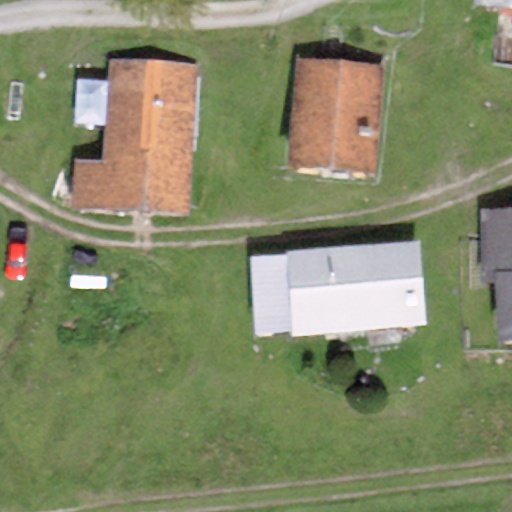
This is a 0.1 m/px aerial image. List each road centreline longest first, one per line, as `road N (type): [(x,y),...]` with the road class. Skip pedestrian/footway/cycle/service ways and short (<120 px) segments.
road 1 (track): [(0,191),(59,225),(149,239),(415,206),(511,164)]
road 2 (track): [(511,466),(160,511)]
road 3 (track): [(298,0),(226,12),(0,20)]
